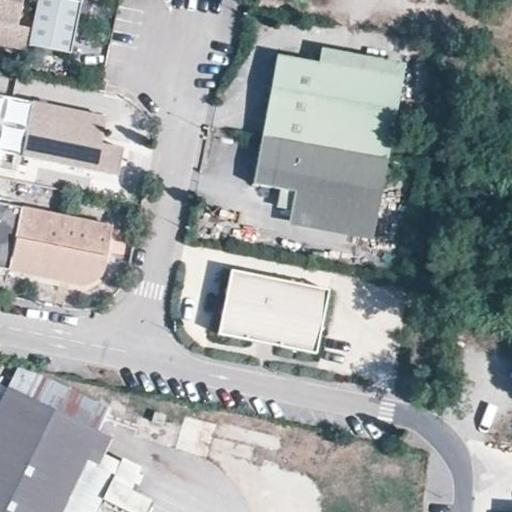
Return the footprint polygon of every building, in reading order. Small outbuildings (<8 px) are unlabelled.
[(23,0),(0,0),(0,46),(26,52),(31,29),(18,27),(23,0)] [(88,34),(94,0),(40,0),(31,47),(71,55),(76,31),(88,34)] [(321,66),(405,81),(407,67),(323,52),(321,66)] [(265,133),(391,156),(405,81),(321,66),(279,58),(265,133)] [(101,147),(107,120),(0,98),(0,154),(22,159),(119,179),(124,152),(101,147)] [(378,229),(391,156),(265,133),(255,187),(281,192),(278,211),(290,213),(378,229)] [(114,230),(0,206),(0,275),(85,291),(94,289),(104,282),(114,230)] [(375,243),(378,229),(290,213),(288,227),(375,243)] [(221,338),(259,346),(261,336),(282,340),(280,350),(318,357),(330,294),(233,275),(221,338)] [(261,336),(259,346),(280,350),(282,340),(261,336)] [(16,368),(6,387),(97,431),(107,410),(81,398),(43,379),(16,368)] [(97,431),(6,387),(0,399),(0,511),(90,511),(110,473),(84,460),(97,431)] [(164,446),(170,427),(160,426),(160,428),(153,426),(151,424),(148,422),(146,423),(143,423),(141,423),(139,425),(138,427),(137,430),(138,432),(139,433),(133,439),(164,446)] [(252,460),(255,446),(278,451),(281,438),(217,424),(211,452),(252,460)]
